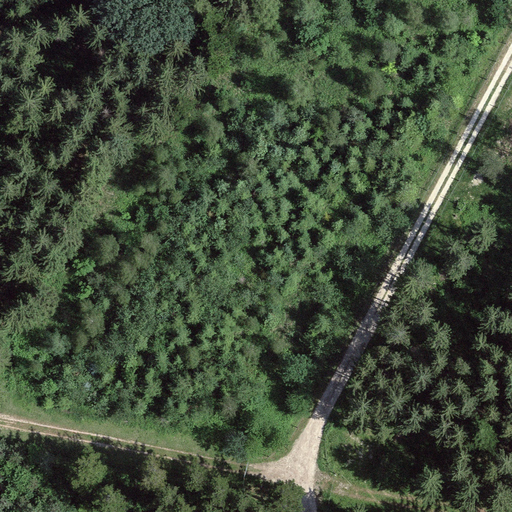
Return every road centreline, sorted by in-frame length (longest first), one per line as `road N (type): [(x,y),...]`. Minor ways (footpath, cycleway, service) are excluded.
road 1 (track): [(511,54),(304,482)]
road 2 (track): [(304,482),(0,421)]
road 3 (track): [(453,511),(304,482)]
